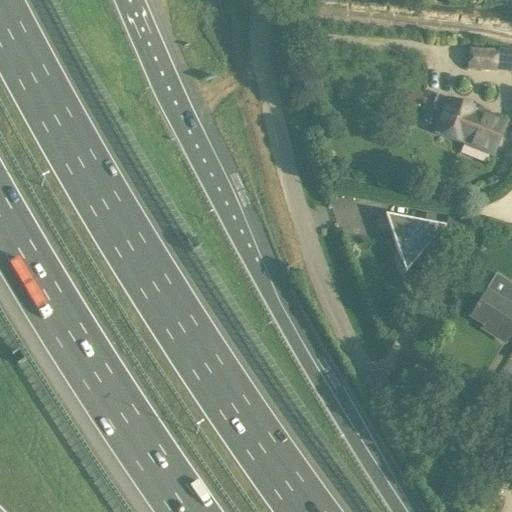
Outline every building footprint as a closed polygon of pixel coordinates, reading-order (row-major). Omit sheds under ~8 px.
[(469,55),(469,73),(495,72),(495,54),(469,55)] [(493,158),(506,124),(437,96),(432,107),(442,111),(433,134),(493,158)] [(449,214),(446,228),(461,230),(463,216),(449,214)] [(433,242),(445,228),(414,222),(414,223),(378,216),(375,230),(395,234),(394,239),(392,239),(405,274),(416,262),(429,264),(433,242)] [(486,290),(469,318),(484,327),(481,332),(502,344),(505,340),(509,333),(511,334),(511,288),(494,277),(486,290)]
